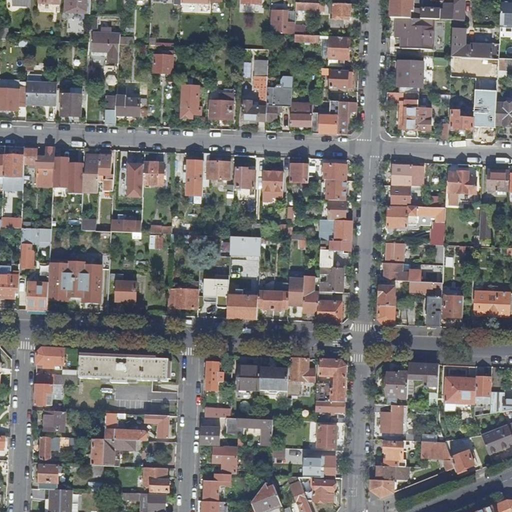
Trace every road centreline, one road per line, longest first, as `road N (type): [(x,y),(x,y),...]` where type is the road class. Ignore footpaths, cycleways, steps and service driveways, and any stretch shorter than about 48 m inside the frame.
road 1 (residential): [(0,132),(370,146)]
road 2 (residential): [(370,146),(360,343)]
road 3 (residential): [(18,511),(25,330)]
road 4 (residential): [(185,511),(193,337)]
road 5 (tertiary): [(25,330),(193,337)]
road 6 (residential): [(360,343),(354,511)]
road 7 (tertiary): [(193,337),(360,343)]
road 8 (tertiary): [(360,343),(511,349)]
road 9 (residential): [(375,0),(370,146)]
road 10 (residential): [(370,146),(511,152)]
